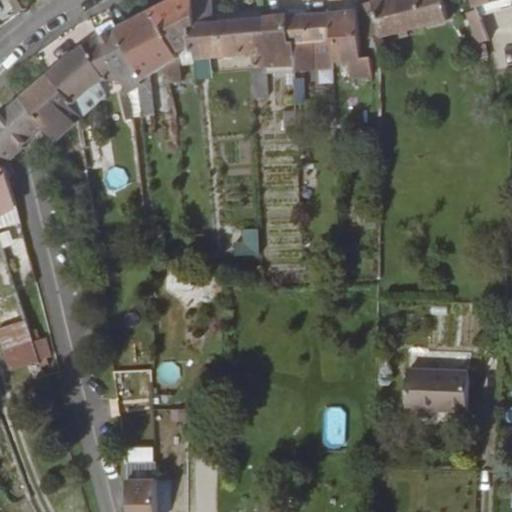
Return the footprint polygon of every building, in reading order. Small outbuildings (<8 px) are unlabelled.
[(172,0),(151,12),(174,62),(166,62),(168,86),(178,86),(177,62),(184,58),(184,48),(194,47),(191,0),(172,0)] [(191,0),(194,47),(194,54),(253,52),(256,50),(262,49),(261,22),(210,25),(207,0),(191,0)] [(435,0),(396,0),(367,8),(360,10),(362,18),(370,44),(442,25),(435,0)] [(358,3),(360,10),(367,8),(366,1),(358,3)] [(479,9),(466,12),(473,43),(486,40),(479,9)] [(115,31),(133,78),(134,83),(136,105),(136,109),(146,108),(143,74),(166,62),(174,62),(151,12),(115,31)] [(333,19),(334,39),(333,44),(334,72),(348,72),(351,73),(352,86),(374,87),(374,67),(368,66),(355,18),(333,19)] [(304,20),(304,45),(333,44),(334,39),(333,19),(304,20)] [(261,22),(262,49),(256,50),(253,52),(254,84),(263,84),(263,70),(295,68),(295,49),(301,49),(304,49),(304,45),(304,20),(261,22)] [(96,41),(120,85),(133,78),(115,31),(96,41)] [(78,51),(45,78),(71,110),(87,98),(91,97),(120,85),(96,41),(78,51)] [(295,104),(304,104),(303,74),(294,74),(295,104)] [(26,95),(58,132),(72,121),(66,114),(71,110),(45,78),(26,95)] [(17,102),(40,129),(50,140),(58,132),(26,95),(17,102)] [(7,111),(31,138),(40,129),(17,102),(7,111)] [(0,118),(0,128),(19,150),(31,138),(7,111),(0,118)] [(0,159),(4,164),(6,166),(14,159),(21,152),(19,150),(0,128),(0,159)] [(173,156),(175,183),(198,182),(198,180),(198,177),(197,175),(184,175),(182,174),(182,155),(173,156)] [(101,172),(108,192),(128,186),(121,165),(101,172)] [(0,220),(10,211),(0,176),(0,174),(2,172),(0,169),(0,220)] [(235,230),(236,255),(258,255),(257,229),(235,230)] [(278,245),(278,280),(299,280),(299,273),(298,245),(278,245)] [(46,338),(30,341),(26,321),(0,327),(0,332),(12,383),(54,373),(46,338)] [(161,381),(178,379),(176,362),(158,364),(161,381)] [(409,369),(407,410),(468,412),(470,371),(409,369)] [(27,457),(41,494),(73,483),(68,464),(64,453),(62,444),(27,457)] [(64,453),(68,464),(74,463),(70,452),(64,453)] [(68,464),(73,483),(80,480),(85,479),(79,461),(74,463),(68,464)] [(73,483),(76,489),(82,487),(80,480),(73,483)]
